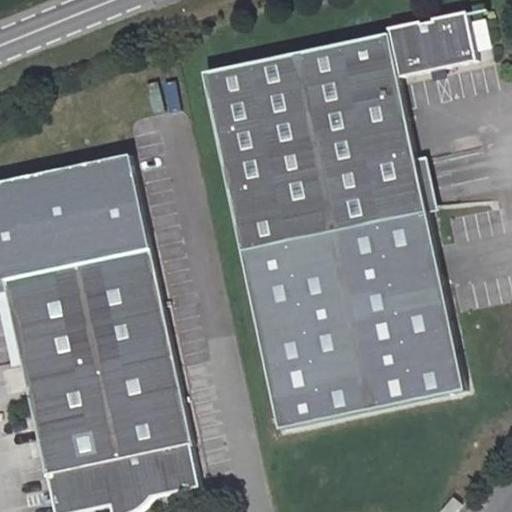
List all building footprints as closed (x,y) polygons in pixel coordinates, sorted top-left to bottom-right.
[(239,252),(424,212),(395,77),(469,61),(458,12),(384,28),(385,34),(201,74),(239,252)] [(0,280),(22,276),(147,250),(127,156),(0,182),(0,280)] [(424,212),(239,252),(278,430),(462,390),(424,212)] [(26,296),(70,508),(142,493),(139,480),(193,468),(147,250),(22,276),(26,296)] [(22,276),(0,280),(0,301),(26,296),(22,276)] [(463,511),(471,511),(484,497),(469,484),(453,503),(463,511)]
